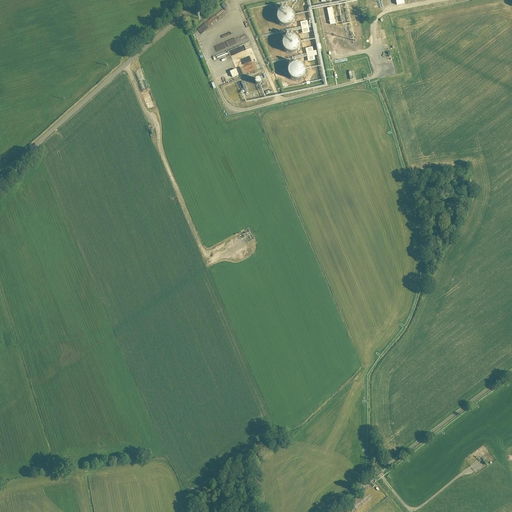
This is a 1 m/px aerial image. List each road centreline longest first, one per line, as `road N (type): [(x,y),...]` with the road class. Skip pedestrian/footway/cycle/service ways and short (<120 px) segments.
road 1 (residential): [(199,0),(0,175)]
road 2 (residential): [(511,371),(329,511)]
